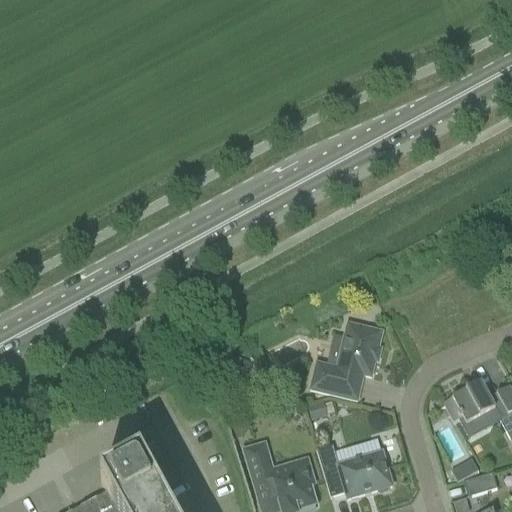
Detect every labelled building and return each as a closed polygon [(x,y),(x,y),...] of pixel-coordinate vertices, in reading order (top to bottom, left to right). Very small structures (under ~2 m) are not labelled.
[(310,394),(357,406),(363,380),(371,382),(375,365),(378,366),(381,353),(378,352),(382,336),(347,327),(336,372),(316,367),(310,394)] [(234,359),(228,371),(243,378),(248,366),(234,359)] [(498,422),(511,446),(511,445),(511,396),(509,390),(488,402),(483,391),(471,397),(470,396),(464,399),(463,396),(443,407),(454,426),(462,421),(466,429),(496,412),(501,421),(498,422)] [(322,406),(306,411),(310,425),(327,420),(322,406)] [(243,428),(233,431),(236,441),(246,438),(243,428)] [(264,448),(244,454),(261,511),(303,511),(315,508),(310,491),(314,489),(306,462),(271,472),(264,448)] [(345,496),(347,503),(377,495),(378,497),(389,494),(388,491),(392,490),(391,486),(393,485),(391,478),(388,479),(382,457),(363,462),(339,469),(333,450),(316,454),(330,502),(332,502),(331,500),(345,496)] [(167,511),(141,464),(116,479),(110,482),(101,486),(107,497),(83,510),(83,511),(167,511)] [(471,464),(450,476),(457,487),(477,476),(471,464)] [(467,485),(471,500),(497,493),(492,477),(467,485)] [(467,511),(465,503),(451,507),(452,511),(467,511)]
